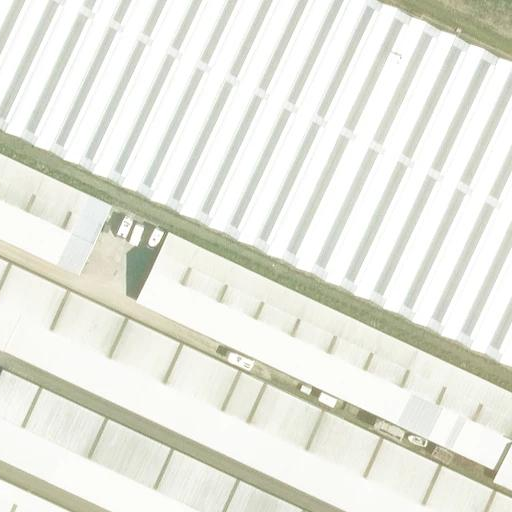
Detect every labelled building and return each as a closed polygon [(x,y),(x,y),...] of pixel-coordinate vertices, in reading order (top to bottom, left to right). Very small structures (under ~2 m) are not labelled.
[(511,59),(412,13),(384,0),(0,0),(0,123),(511,361),(511,59)] [(511,0),(443,0),(511,28),(511,0)] [(0,151),(0,235),(79,273),(111,203),(0,151)] [(511,390),(169,231),(166,238),(137,299),(499,469),(494,478),(511,486),(511,390)] [(0,345),(165,422),(356,511),(511,511),(511,494),(344,417),(199,350),(0,255),(0,345)] [(313,511),(3,367),(0,373),(0,453),(125,511),(313,511)] [(78,511),(0,475),(0,511),(78,511)]
